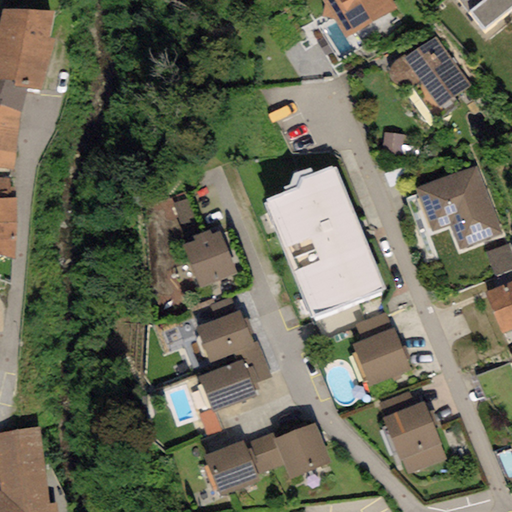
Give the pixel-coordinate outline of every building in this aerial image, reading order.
[(2,0),(0,6),(0,11),(2,11),(22,12),(28,0),(2,0)] [(387,17),(375,0),(310,0),(341,47),(387,17)] [(511,0),(457,0),(486,32),(511,12),(511,0)] [(2,11),(0,23),(0,44),(52,54),(56,42),(49,40),(55,12),(22,12),(2,11)] [(427,37),(373,75),(389,98),(406,86),(431,120),(468,94),(427,37)] [(52,54),(0,44),(0,81),(14,82),(14,87),(27,90),(42,90),(52,54)] [(0,105),(22,112),(27,90),(14,87),(14,82),(0,81),(0,105)] [(22,112),(0,105),(0,168),(13,170),(22,112)] [(451,263),(490,247),(460,172),(400,196),(420,244),(440,236),(451,263)] [(0,199),(16,198),(15,188),(9,188),(9,179),(0,179),(0,199)] [(16,198),(0,199),(0,255),(14,258),(16,198)] [(288,337),(365,305),(322,203),(245,234),(288,337)] [(191,298),(228,284),(210,239),(174,253),(191,298)] [(511,249),(489,258),(498,282),(511,276),(511,249)] [(511,339),(511,286),(474,303),(494,347),(511,339)] [(200,372),(245,352),(229,316),(184,336),(200,372)] [(356,400),(399,380),(381,339),(337,359),(356,400)] [(511,388),(511,363),(503,367),(511,388)] [(180,391),(193,424),(239,406),(226,373),(180,391)] [(390,472),(429,453),(408,409),(368,428),(390,472)] [(40,427),(0,432),(0,488),(0,491),(0,511),(54,511),(54,504),(48,504),(40,427)] [(265,447),(273,468),(279,484),(315,471),(301,434),(265,447)] [(263,440),(245,447),(255,475),(273,468),(265,447),(263,440)] [(245,447),(197,464),(211,502),(258,484),(255,475),(245,447)]
